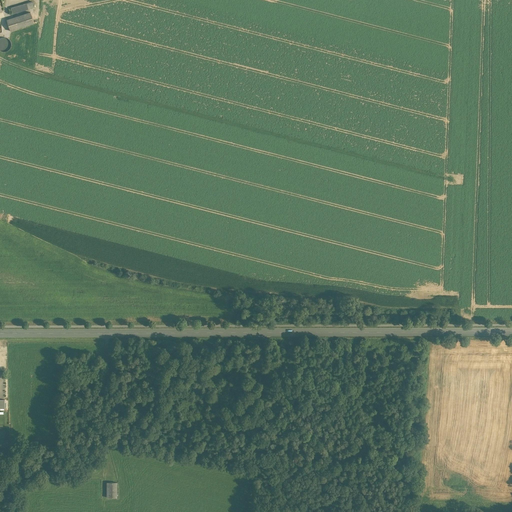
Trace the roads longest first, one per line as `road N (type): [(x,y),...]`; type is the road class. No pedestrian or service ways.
road 1 (primary): [(0,332),(511,331)]
road 2 (track): [(0,217),(80,252),(178,278),(366,299),(459,300)]
road 3 (track): [(264,331),(258,471),(355,493)]
road 4 (track): [(261,383),(361,404),(353,511)]
